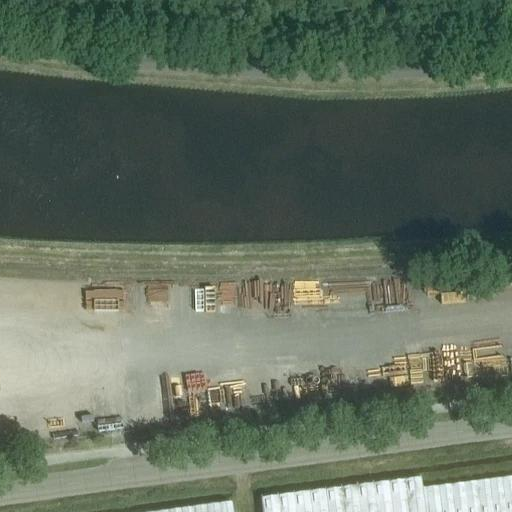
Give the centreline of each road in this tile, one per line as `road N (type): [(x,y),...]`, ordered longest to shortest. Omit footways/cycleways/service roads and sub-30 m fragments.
road 1 (tertiary): [(511,425),(0,494)]
road 2 (unclassified): [(511,64),(295,69),(0,47)]
